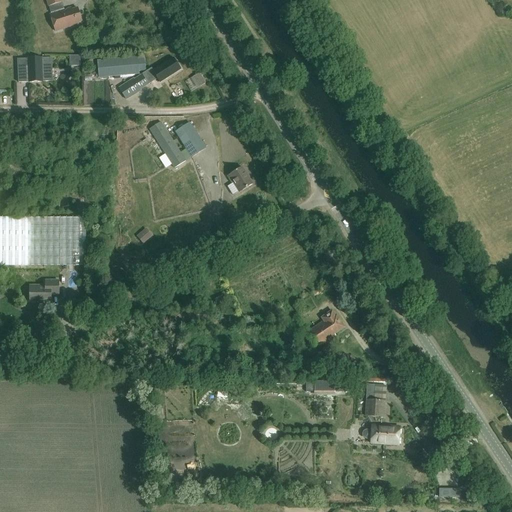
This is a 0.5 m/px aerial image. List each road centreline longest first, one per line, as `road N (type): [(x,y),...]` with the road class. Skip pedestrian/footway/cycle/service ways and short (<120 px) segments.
road 1 (unclassified): [(0,358),(114,309),(324,194)]
road 2 (tertiary): [(511,472),(324,194)]
road 3 (track): [(258,92),(204,108),(0,110)]
road 4 (tertiary): [(324,194),(202,0)]
